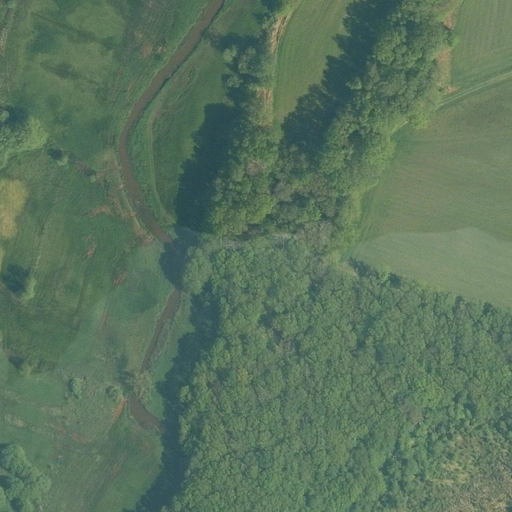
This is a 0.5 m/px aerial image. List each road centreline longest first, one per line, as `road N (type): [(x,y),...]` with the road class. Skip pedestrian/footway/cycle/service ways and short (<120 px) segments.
road 1 (track): [(362,177),(289,357),(212,333)]
road 2 (track): [(362,177),(405,120),(511,73)]
